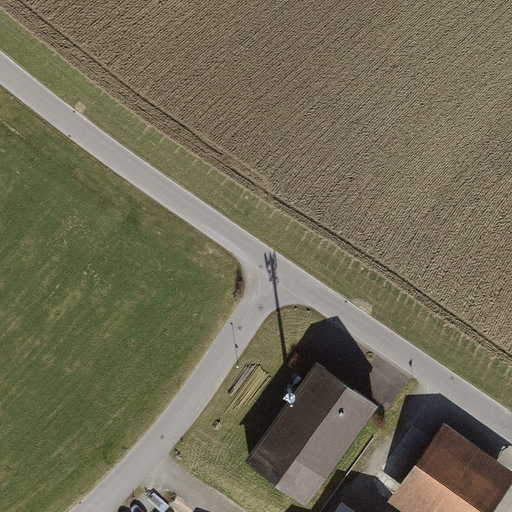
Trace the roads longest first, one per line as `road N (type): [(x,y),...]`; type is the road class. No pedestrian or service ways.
road 1 (residential): [(0,66),(282,273)]
road 2 (residential): [(94,511),(159,447),(282,273)]
road 3 (residential): [(282,273),(511,428)]
